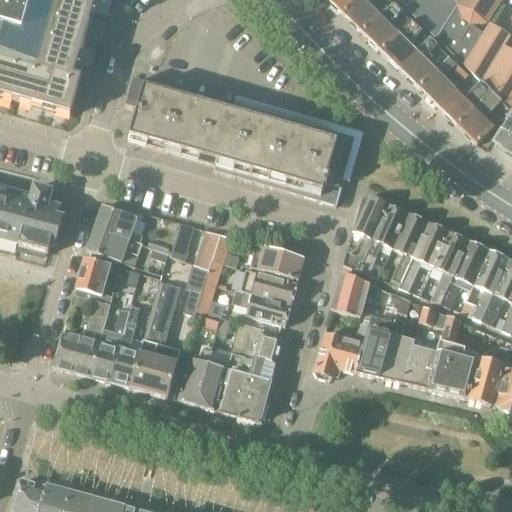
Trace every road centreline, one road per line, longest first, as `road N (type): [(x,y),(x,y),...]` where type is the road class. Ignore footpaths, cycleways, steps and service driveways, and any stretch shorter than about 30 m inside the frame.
road 1 (residential): [(272,458),(325,245),(310,216),(92,160)]
road 2 (tertiary): [(273,0),(371,100),(457,173),(511,207)]
road 3 (residential): [(28,393),(272,458)]
road 4 (residential): [(92,160),(28,393)]
road 5 (residential): [(174,0),(116,69),(92,160)]
road 6 (residential): [(272,458),(418,496)]
